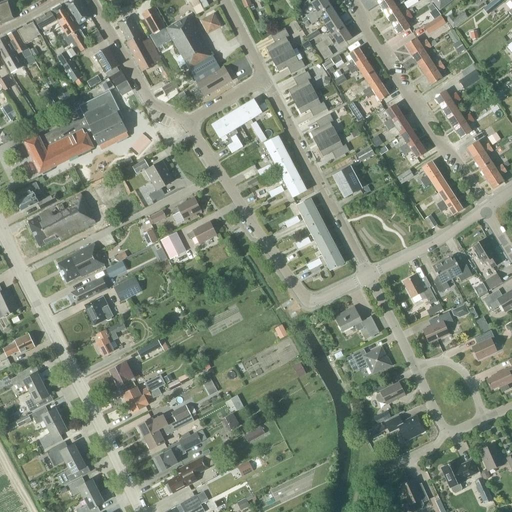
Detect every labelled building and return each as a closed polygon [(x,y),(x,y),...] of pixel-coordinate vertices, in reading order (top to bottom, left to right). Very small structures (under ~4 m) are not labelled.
[(0,24),(15,19),(9,0),(0,2),(0,24)] [(78,26),(91,18),(79,0),(69,0),(64,3),(78,26)] [(198,0),(193,0),(200,13),(204,11),(198,0)] [(309,20),(331,6),(327,0),(316,0),(311,3),(316,11),(313,13),(312,12),(306,16),(309,20)] [(384,0),(379,4),(386,14),(396,8),(392,0),(384,0)] [(431,0),(439,11),(453,0),(431,0)] [(511,0),(494,0),(499,6),(506,0),(510,0),(511,2),(511,8),(509,11),(511,15),(511,14),(511,0)] [(487,14),(498,6),(494,1),(483,9),(487,14)] [(64,3),(51,11),(63,28),(66,34),(63,36),(71,49),(77,45),(81,52),(88,47),(83,40),(85,39),(82,33),(80,29),(78,26),(64,3)] [(436,9),(433,5),(428,8),(431,13),(436,9)] [(325,25),(338,17),(331,6),(309,20),(312,24),(318,20),(317,19),(320,17),(325,25)] [(148,24),(159,17),(154,8),(142,15),(148,24)] [(393,25),(410,14),(408,10),(401,15),(397,8),(386,15),(393,25)] [(430,14),(434,19),(440,15),(436,9),(431,13),(430,14)] [(50,11),(34,20),(40,29),(41,29),(43,31),(45,35),(49,32),(50,28),(51,27),(50,24),(56,21),(51,11),(50,11)] [(465,11),(450,20),(454,27),(469,18),(465,11)] [(209,35),(223,27),(216,13),(202,21),(209,35)] [(405,21),(412,17),(410,14),(393,25),(399,35),(410,28),(405,21)] [(197,83),(220,69),(190,15),(166,28),(197,83)] [(446,23),(441,15),(423,26),(428,34),(446,23)] [(142,72),(161,61),(148,39),(142,42),(134,28),(136,27),(130,16),(118,23),(128,42),(126,42),(142,72)] [(158,36),(167,31),(159,17),(148,24),(153,34),(150,36),(153,41),(159,38),(158,36)] [(323,41),(345,27),(338,17),(325,25),(330,32),(327,34),(326,33),(320,37),(323,41)] [(42,36),(33,21),(17,29),(26,45),(42,36)] [(339,46),(352,38),(345,27),(323,41),(316,46),(325,60),(333,55),(328,47),(333,43),(331,40),(334,38),(339,46)] [(28,50),(26,45),(17,29),(6,35),(17,56),(24,51),(24,56),(26,58),(32,55),(29,49),(28,50)] [(272,60),(292,49),(286,38),(289,36),(286,29),(271,37),(275,43),(266,48),(272,60)] [(459,39),(454,30),(448,33),(454,43),(459,39)] [(479,38),(477,30),(470,32),(472,40),(479,38)] [(315,38),(312,33),(306,37),(308,40),(309,42),(315,38)] [(23,67),(17,56),(6,35),(0,38),(0,52),(11,73),(23,67)] [(412,55),(429,44),(427,40),(420,44),(416,38),(405,45),(412,55)] [(305,50),(312,46),(309,42),(308,40),(302,44),(305,50)] [(452,45),(459,54),(466,50),(460,40),(452,45)] [(412,55),(418,64),(428,58),(424,51),(431,47),(429,44),(412,55)] [(70,60),(71,59),(63,47),(55,52),(58,57),(74,82),(75,81),(80,89),(86,85),(70,60)] [(116,87),(127,80),(121,70),(119,71),(117,67),(119,66),(108,47),(94,55),(106,74),(108,72),(110,76),(116,87)] [(350,70),(366,59),(358,48),(349,54),(354,62),(347,66),(350,70)] [(291,74),(305,67),(301,59),(298,61),(292,49),(272,60),(279,72),(287,68),(291,74)] [(335,65),(331,59),(322,65),(326,71),(335,65)] [(364,77),(373,71),(366,59),(350,70),(352,74),(359,69),(364,77)] [(425,76),(442,65),(440,61),(434,66),(430,59),(419,66),(425,76)] [(160,67),(167,80),(171,78),(164,64),(160,67)] [(438,72),(445,68),(442,65),(425,76),(431,86),(442,79),(438,72)] [(204,97),(232,81),(224,67),(220,69),(197,83),(196,83),(204,97)] [(481,78),(475,70),(459,81),(465,90),(481,78)] [(295,102),(315,92),(309,80),(312,79),(308,72),(293,79),(297,86),(288,90),(295,102)] [(366,95),(382,84),(374,73),(365,79),(370,87),(363,91),(366,95)] [(347,81),(343,74),(342,75),(337,78),(334,80),(338,86),(347,81)] [(11,88),(4,77),(0,79),(0,83),(4,91),(11,88)] [(46,80),(49,85),(55,83),(52,77),(46,80)] [(122,96),(132,91),(127,81),(117,87),(122,96)] [(162,88),(165,95),(178,88),(175,81),(162,88)] [(380,102),(389,96),(382,84),(366,95),(368,98),(375,94),(380,102)] [(48,89),(40,94),(43,100),(51,95),(48,89)] [(351,102),(357,98),(351,89),(345,93),(351,102)] [(494,94),(499,101),(506,96),(501,89),(494,94)] [(73,99),(68,91),(60,96),(64,104),(73,99)] [(441,108),(458,96),(456,93),(449,97),(445,91),(435,98),(441,108)] [(295,102),(301,115),(310,110),(313,117),(327,109),(324,102),(321,103),(315,92),(295,102)] [(184,93),(178,96),(182,102),(187,98),(184,93)] [(454,104),(460,100),(458,96),(441,108),(447,117),(458,110),(454,104)] [(243,107),(251,119),(261,113),(253,100),(243,107)] [(102,150),(129,137),(126,132),(117,113),(115,115),(108,102),(83,114),(84,116),(40,138),(38,135),(24,142),(40,174),(94,148),(93,147),(98,144),(99,145),(102,150)] [(71,107),(68,102),(61,107),(63,111),(71,107)] [(359,122),(364,119),(353,103),(348,106),(359,122)] [(61,112),(64,119),(83,112),(81,105),(61,112)] [(395,105),(386,111),(391,119),(384,123),(386,127),(403,116),(395,105)] [(241,125),(251,119),(243,107),(233,113),(241,125)] [(454,129),(472,118),(470,114),(463,119),(459,112),(448,119),(454,129)] [(5,117),(9,123),(14,119),(11,113),(5,117)] [(235,129),(241,125),(233,113),(223,119),(233,137),(231,138),(234,143),(239,140),(236,135),(238,133),(235,129)] [(317,145),(337,134),(331,123),(334,121),(330,114),(316,122),(319,128),(310,133),(317,145)] [(401,134),(410,128),(403,116),(386,127),(389,130),(396,126),(401,134)] [(35,118),(24,124),(28,130),(38,124),(35,118)] [(472,118),(454,129),(461,139),(471,132),(467,125),(474,121),(472,118)] [(231,138),(233,137),(223,119),(212,125),(220,138),(226,134),(229,139),(231,138)] [(251,125),(254,131),(260,128),(256,122),(251,125)] [(264,134),(260,128),(254,131),(258,137),(264,134)] [(351,132),(354,138),(360,135),(357,129),(351,132)] [(402,151),(418,141),(411,130),(402,136),(407,143),(400,148),(402,151)] [(488,138),(492,145),(501,140),(496,133),(488,138)] [(264,134),(258,137),(262,143),(267,140),(264,134)] [(317,145),(323,157),(332,153),(335,159),(350,152),(346,144),(343,146),(337,134),(317,145)] [(8,135),(1,139),(4,144),(11,140),(8,135)] [(271,155),(284,148),(278,137),(265,144),(271,155)] [(376,147),(381,143),(377,137),(372,140),(376,147)] [(234,143),(228,147),(232,154),(243,147),(239,140),(234,143)] [(417,159),(426,153),(418,141),(402,151),(405,155),(412,151),(416,158),(417,159)] [(473,158),(491,147),(489,144),(482,148),(478,142),(467,149),(473,158)] [(374,155),(370,146),(356,154),(360,162),(374,155)] [(378,151),(381,155),(388,151),(385,147),(378,151)] [(486,155),(493,150),(491,147),(473,158),(480,168),(491,161),(486,155)] [(276,165),(289,159),(284,148),(271,155),(276,165)] [(126,160),(120,163),(122,167),(133,162),(131,158),(129,159),(126,160)] [(402,174),(412,167),(419,163),(417,159),(416,158),(409,163),(409,161),(398,168),(402,174)] [(282,176),(295,169),(289,159),(276,165),(282,176)] [(136,173),(148,166),(145,160),(133,167),(136,173)] [(151,181),(168,171),(162,161),(145,171),(151,181)] [(419,186),(423,183),(439,173),(432,162),(422,168),(428,176),(421,180),(421,179),(417,182),(419,186)] [(487,180),(505,168),(502,165),(496,169),(492,163),(481,170),(487,180)] [(264,168),(267,173),(273,170),(270,165),(264,168)] [(260,176),(267,173),(264,168),(258,171),(260,176)] [(333,177),(339,187),(356,178),(350,168),(347,170),(338,175),(337,175),(333,177)] [(500,176),(507,172),(505,168),(487,180),(493,189),(504,182),(500,176)] [(300,180),(295,169),(282,176),(285,182),(281,184),(281,186),(283,189),(287,187),(300,180)] [(402,184),(414,176),(410,170),(398,178),(402,184)] [(161,188),(174,181),(168,171),(151,181),(157,190),(149,195),(152,201),(165,194),(161,188)] [(439,173),(423,183),(426,187),(432,183),(437,191),(447,185),(439,173)] [(259,184),(256,178),(247,183),(250,189),(259,184)] [(344,196),(344,197),(348,195),(357,190),(358,190),(361,188),(356,178),(339,187),(344,196)] [(293,197),(306,191),(300,180),(287,187),(293,197)] [(20,201),(18,202),(19,204),(19,205),(20,209),(22,209),(22,211),(38,203),(35,196),(41,193),(37,183),(30,186),(31,188),(20,193),(21,197),(19,198),(20,201)] [(281,186),(275,189),(278,195),(284,191),(283,189),(281,186)] [(439,208),(455,198),(448,186),(438,192),(444,200),(437,205),(439,208)] [(275,189),(269,192),(271,198),(278,195),(275,189)] [(85,202),(81,194),(39,215),(39,216),(28,222),(34,235),(39,233),(40,235),(42,234),(41,232),(52,227),(54,232),(74,223),(70,216),(75,213),(72,208),(85,202)] [(46,199),(38,203),(41,210),(49,206),(60,201),(56,194),(46,199)] [(202,214),(194,198),(178,207),(172,210),(175,214),(180,212),(184,220),(201,211),(202,214)] [(453,215),(463,209),(455,198),(439,208),(442,212),(448,208),(453,215)] [(303,217),(316,210),(311,200),(297,206),(303,217)] [(39,233),(34,235),(40,248),(59,238),(60,240),(96,223),(85,202),(72,208),(75,213),(70,216),(74,223),(54,232),(52,227),(41,232),(42,234),(40,235),(39,233)] [(167,218),(162,210),(150,217),(154,225),(167,218)] [(309,228),(322,221),(316,210),(303,217),(309,228)] [(437,225),(430,215),(425,219),(432,229),(437,225)] [(297,216),(291,220),(294,225),(300,222),(297,216)] [(288,228),(294,225),(291,220),(285,223),(288,228)] [(314,238),(327,231),(322,221),(309,228),(314,238)] [(218,238),(210,223),(193,231),(188,234),(190,239),(196,236),(200,244),(216,235),(218,238)] [(149,246),(160,241),(154,230),(144,235),(149,246)] [(319,249),(333,242),(327,231),(314,238),(319,249)] [(170,260),(185,252),(175,234),(161,241),(170,260)] [(302,241),(305,246),(311,243),(308,237),(302,241)] [(473,246),(483,264),(488,261),(492,268),(500,263),(495,256),(485,239),(473,246)] [(299,249),(305,246),(302,241),(296,244),(299,249)] [(320,261),(338,252),(333,242),(319,249),(323,255),(318,257),(319,259),(320,261)] [(82,278),(105,266),(94,244),(70,255),(71,257),(57,264),(66,283),(81,276),(82,278)] [(127,252),(118,256),(120,261),(129,258),(127,252)] [(327,263),(330,270),(344,263),(338,252),(320,261),(319,259),(314,262),(316,267),(310,271),(311,274),(320,270),(319,267),(327,263)] [(472,276),(467,265),(459,268),(453,256),(443,261),(452,279),(458,276),(461,282),(472,276)] [(452,279),(443,261),(433,267),(439,279),(434,282),(440,293),(450,288),(446,282),(452,279)] [(125,268),(122,262),(105,270),(108,276),(125,268)] [(314,262),(307,265),(310,271),(316,267),(314,262)] [(502,283),(497,273),(484,281),(490,290),(502,283)] [(142,291),(135,276),(113,287),(121,302),(142,291)] [(415,276),(404,282),(412,298),(419,294),(422,300),(426,298),(430,305),(437,301),(429,287),(423,290),(415,276)] [(77,304),(98,294),(108,290),(102,278),(71,293),(77,304)] [(0,317),(3,316),(4,316),(17,310),(14,303),(12,298),(13,298),(8,289),(2,292),(0,286),(0,317)] [(490,311),(501,305),(505,312),(511,307),(511,291),(503,297),(499,290),(483,299),(490,311)] [(113,317),(108,306),(108,305),(104,296),(85,305),(95,325),(105,320),(108,321),(112,319),(112,317),(113,317)] [(443,310),(440,304),(430,309),(433,315),(443,310)] [(469,313),(465,304),(451,310),(453,316),(460,318),(469,313)] [(379,333),(380,333),(371,316),(361,321),(354,307),(335,317),(342,331),(343,331),(354,325),(358,331),(357,332),(358,332),(364,329),(364,328),(365,327),(370,337),(379,333)] [(445,325),(453,322),(449,312),(438,317),(440,323),(423,330),(429,343),(449,334),(445,325)] [(415,315),(409,318),(411,323),(417,321),(415,315)] [(112,336),(126,328),(123,322),(96,335),(100,341),(97,343),(104,356),(114,352),(109,342),(115,337),(112,336)] [(277,329),(280,340),(289,337),(285,326),(277,329)] [(491,340),(494,338),(491,331),(474,338),(478,345),(472,348),(478,360),(497,351),(491,340)] [(21,353),(35,346),(29,334),(15,341),(16,343),(3,349),(7,357),(20,351),(21,353)] [(161,348),(158,341),(137,352),(140,359),(161,348)] [(364,349),(352,355),(358,369),(368,364),(372,374),(385,368),(385,369),(392,366),(388,358),(387,358),(381,347),(366,355),(364,349)] [(0,370),(10,366),(7,359),(0,362),(0,370)] [(128,380),(134,377),(127,363),(121,366),(121,365),(111,370),(118,385),(128,380)] [(293,368),(299,378),(306,373),(300,363),(293,368)] [(491,390),(499,387),(502,393),(509,389),(507,384),(511,382),(511,378),(510,374),(511,373),(511,366),(511,367),(494,375),(494,376),(487,380),(491,390)] [(29,392),(44,384),(38,373),(30,377),(28,371),(10,380),(13,386),(16,384),(19,389),(26,385),(29,392)] [(173,380),(170,374),(164,377),(167,383),(173,380)] [(158,387),(158,388),(166,384),(161,375),(145,383),(147,388),(141,391),(141,392),(139,393),(136,387),(123,394),(127,403),(158,387)] [(8,376),(0,380),(0,389),(6,386),(8,389),(13,386),(10,380),(8,376)] [(182,386),(178,379),(167,384),(170,391),(182,386)] [(405,395),(399,383),(394,386),(391,380),(375,388),(378,394),(377,394),(376,398),(378,402),(381,403),(385,401),(386,404),(405,395)] [(42,400),(49,396),(44,384),(29,392),(33,398),(26,402),(31,412),(45,405),(42,400)] [(161,394),(158,388),(158,387),(127,403),(132,413),(149,405),(147,400),(152,397),(151,396),(152,396),(153,398),(161,394)] [(237,395),(231,398),(237,410),(244,406),(237,395)] [(175,422),(190,415),(186,406),(165,417),(166,418),(162,421),(160,417),(158,416),(139,426),(145,438),(160,430),(175,423),(175,422)] [(47,427),(62,420),(56,408),(49,412),(46,407),(32,414),(37,424),(44,421),(47,427)] [(391,417),(387,410),(373,417),(377,425),(391,417)] [(233,414),(228,416),(235,429),(240,426),(233,414)] [(16,420),(14,415),(7,418),(9,423),(16,420)] [(31,420),(28,415),(16,421),(19,427),(31,420)] [(194,421),(190,415),(175,422),(175,423),(160,430),(145,438),(151,449),(164,442),(166,441),(164,437),(194,421)] [(423,432),(416,416),(402,423),(399,416),(385,423),(390,433),(399,428),(405,441),(423,432)] [(262,417),(255,421),(258,425),(265,422),(262,417)] [(61,435),(68,431),(62,420),(47,427),(51,434),(39,439),(45,450),(63,441),(61,435)] [(376,428),(380,434),(385,431),(382,425),(376,428)] [(255,431),(258,438),(265,434),(261,427),(255,431)] [(165,449),(167,452),(153,459),(160,472),(181,461),(182,458),(180,456),(185,453),(184,451),(207,439),(202,431),(165,449)] [(66,463),(80,456),(74,444),(67,448),(64,442),(47,451),(54,467),(65,461),(66,463)] [(493,445),(481,450),(484,458),(482,459),(488,471),(504,464),(501,456),(498,457),(493,445)] [(79,471),(86,467),(80,456),(66,463),(69,469),(58,475),(63,485),(82,476),(79,471)] [(168,483),(165,485),(170,494),(173,492),(174,494),(189,486),(198,481),(195,476),(210,468),(209,467),(204,456),(203,456),(188,464),(188,465),(189,465),(180,469),(182,474),(167,481),(168,483)] [(465,479),(477,473),(471,461),(459,466),(457,461),(441,468),(450,488),(451,488),(453,492),(456,494),(461,491),(462,488),(460,484),(466,481),(465,479)] [(249,462),(238,468),(242,476),(253,471),(249,462)] [(84,498),(98,491),(92,479),(85,483),(82,478),(68,485),(73,496),(81,492),(84,498)] [(492,501),(487,489),(482,478),(476,481),(486,504),(492,501)] [(423,503),(429,500),(421,484),(415,486),(413,481),(401,486),(409,505),(407,506),(409,511),(411,511),(414,511),(422,509),(424,505),(423,503)] [(97,506),(104,503),(98,491),(84,498),(87,505),(76,510),(77,511),(98,511),(100,511),(97,506)] [(175,508),(166,511),(187,511),(201,505),(196,496),(196,495),(195,495),(188,499),(180,504),(180,505),(175,508)] [(248,502),(247,500),(246,498),(239,501),(243,508),(249,505),(248,502)]
